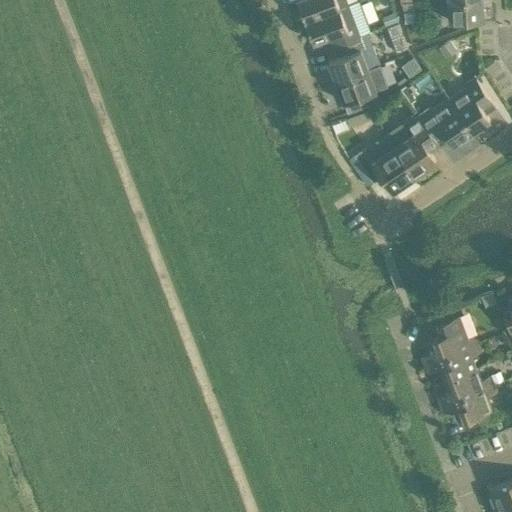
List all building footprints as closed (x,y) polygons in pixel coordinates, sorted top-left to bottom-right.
[(298,0),(306,20),(348,5),(345,0),(298,0)] [(482,0),(447,0),(448,21),(483,19),(482,0)] [(339,44),(360,37),(348,5),(306,20),(314,42),(335,34),(339,44)] [(394,12),(382,17),(385,24),(397,20),(394,12)] [(414,12),(404,13),(405,23),(415,23),(414,12)] [(401,33),(391,37),(396,53),(407,49),(401,33)] [(343,54),(328,60),(331,68),(328,69),(334,83),(380,66),(372,44),(364,47),(360,37),(339,44),(343,54)] [(449,39),(439,46),(446,56),(456,49),(449,39)] [(416,60),(404,68),(410,77),(422,69),(416,60)] [(381,65),(380,66),(334,83),(338,95),(341,94),(344,102),(348,101),(352,111),(367,105),(378,99),(375,90),(389,84),(381,65)] [(449,98),(474,134),(482,128),(480,125),(489,119),(483,110),(492,104),(474,77),(465,83),(467,85),(449,98)] [(407,84),(401,89),(410,102),(416,98),(407,84)] [(474,134),(449,98),(431,111),(429,108),(419,115),(431,132),(437,141),(446,135),(453,145),(462,138),(465,141),(474,134)] [(437,141),(431,132),(419,115),(417,112),(399,125),(398,125),(385,134),(414,175),(435,160),(427,148),(437,141)] [(414,175),(385,134),(354,156),(368,175),(377,168),(392,190),(414,175)] [(511,299),(508,301),(509,303),(501,306),(511,334),(511,299)] [(424,364),(478,343),(475,335),(464,339),(460,327),(458,327),(454,316),(429,325),(434,337),(428,339),(433,351),(421,355),(424,364)] [(511,341),(511,339),(509,331),(500,335),(503,345),(511,341)] [(478,343),(424,364),(427,372),(439,368),(443,380),(475,368),(471,357),(482,353),(478,343)] [(439,404),(493,383),(490,376),(479,380),(475,368),(443,380),(448,392),(437,397),(439,404)] [(499,373),(490,376),(493,383),(501,380),(499,373)] [(493,383),(439,404),(442,412),(454,408),(459,421),(465,419),(469,430),(493,421),(489,410),(491,410),(486,396),(496,392),(493,383)] [(497,507),(511,501),(511,478),(489,488),(497,507)] [(511,511),(511,501),(497,507),(498,511),(511,511)]
